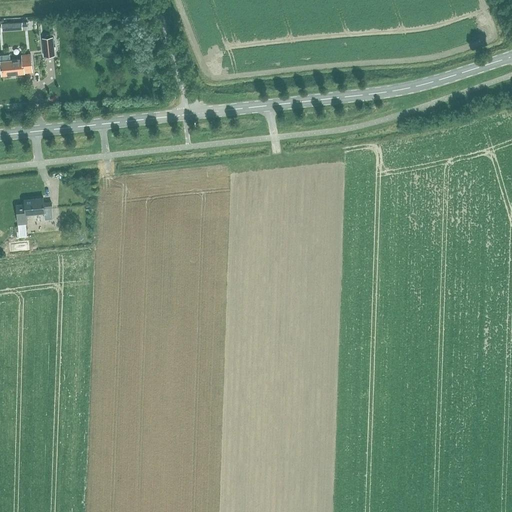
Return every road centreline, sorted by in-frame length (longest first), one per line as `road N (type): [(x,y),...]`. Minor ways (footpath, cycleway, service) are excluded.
road 1 (secondary): [(187,114),(423,85),(511,57)]
road 2 (secondary): [(0,133),(187,114)]
